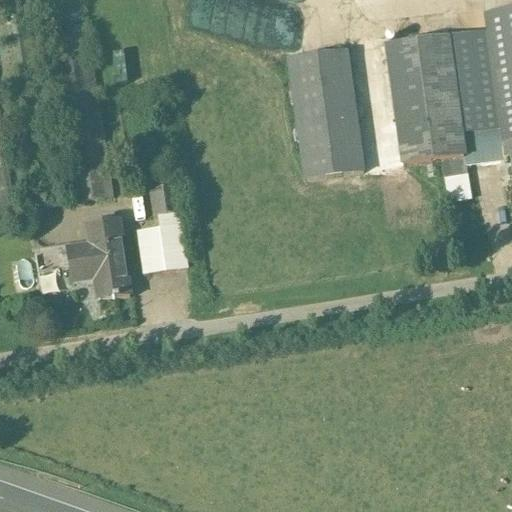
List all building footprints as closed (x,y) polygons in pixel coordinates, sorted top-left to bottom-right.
[(511,17),(483,21),(485,36),(499,129),(502,145),(510,144),(511,143),(511,17)] [(448,41),(462,134),(499,129),(485,36),(448,41)] [(462,134),(448,41),(388,50),(405,164),(465,155),(462,134)] [(362,174),(345,56),(288,64),(306,183),(362,174)] [(141,275),(184,271),(175,188),(150,191),(154,229),(136,231),(141,275)] [(135,299),(122,226),(90,232),(92,245),(74,248),(80,281),(98,278),(103,305),(135,299)] [(36,250),(39,274),(64,271),(61,247),(36,250)]
